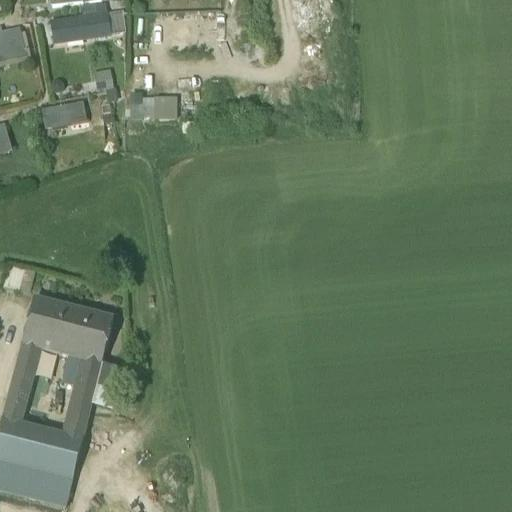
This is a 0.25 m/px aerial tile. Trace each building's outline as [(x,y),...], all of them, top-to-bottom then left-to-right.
[(51,0),(52,9),(83,5),(82,0),(51,0)] [(83,21),(51,25),(54,44),(87,39),(85,22),(96,20),(95,12),(82,14),(83,21)] [(19,34),(0,38),(0,59),(20,56),(18,48),(22,47),(19,34)] [(176,122),(176,100),(129,99),(129,121),(176,122)] [(73,108),(43,113),(46,131),(77,126),(73,108)] [(3,129),(0,130),(0,150),(9,149),(3,129)] [(9,270),(3,292),(19,296),(20,293),(25,274),(9,270)] [(35,276),(25,274),(20,293),(30,296),(35,276)] [(11,395),(29,399),(41,354),(57,358),(68,311),(34,303),(11,395)] [(114,323),(68,311),(57,358),(70,361),(87,365),(102,369),(114,323)] [(87,365),(70,361),(64,386),(81,390),(87,365)] [(76,409),(91,413),(102,369),(87,365),(81,390),(76,409)] [(29,399),(11,395),(7,409),(25,413),(29,399)] [(6,414),(3,424),(21,428),(25,413),(7,409),(6,414)] [(91,413),(76,409),(69,424),(87,427),(91,413)] [(21,428),(3,424),(0,436),(0,467),(72,485),(82,444),(65,440),(21,428)] [(87,427),(69,424),(65,440),(82,444),(87,427)] [(64,511),(72,485),(0,467),(0,496),(62,511),(64,511)]
